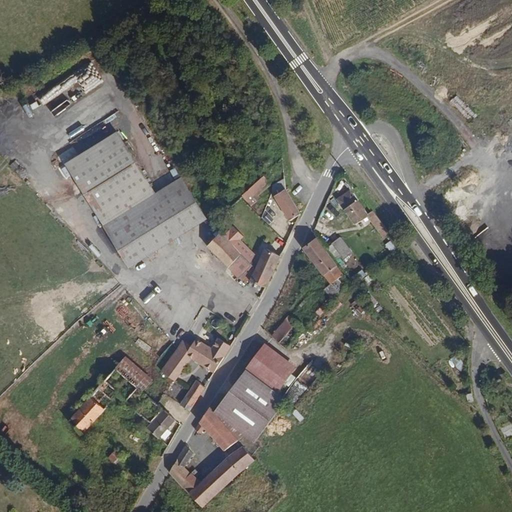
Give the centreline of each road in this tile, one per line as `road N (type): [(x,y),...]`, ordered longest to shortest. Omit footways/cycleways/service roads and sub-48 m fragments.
road 1 (residential): [(139,511),(258,317),(350,141)]
road 2 (primary): [(511,347),(361,131)]
road 3 (primary): [(350,141),(488,333)]
road 4 (track): [(328,76),(347,57),(387,56),(444,105),(500,177)]
road 5 (primary): [(256,1),(350,141)]
road 6 (primary): [(361,131),(256,1)]
road 7 (residential): [(511,459),(479,387),(488,333)]
